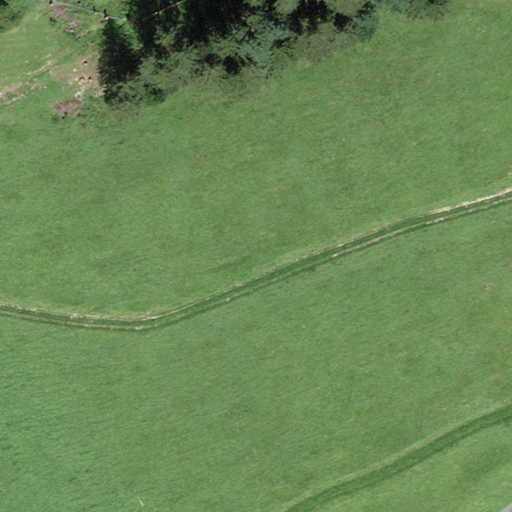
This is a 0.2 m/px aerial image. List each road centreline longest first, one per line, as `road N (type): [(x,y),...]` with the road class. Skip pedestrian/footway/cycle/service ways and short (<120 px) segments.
road 1 (track): [(0,306),(145,322),(511,193)]
road 2 (track): [(296,511),(511,410)]
